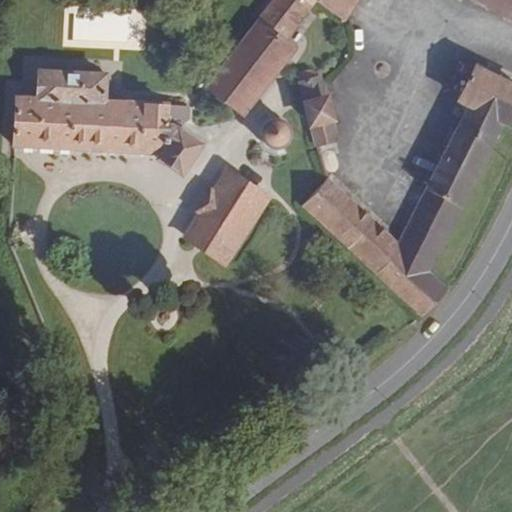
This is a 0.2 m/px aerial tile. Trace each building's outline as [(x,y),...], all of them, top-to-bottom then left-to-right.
[(311,1),(309,0),(269,0),(242,36),(274,68),(289,49),(282,40),(311,1)] [(309,0),(311,1),(336,20),(349,0),(309,0)] [(511,0),(471,0),(479,4),(476,11),(493,20),(496,14),(511,21),(511,0)] [(242,36),(219,68),(254,96),(274,68),(242,36)] [(329,179),(321,187),(305,207),(423,316),(447,291),(432,277),(507,118),(511,120),(511,77),(475,59),(458,91),(464,95),(401,242),(329,179)] [(185,119),(183,102),(104,96),(104,69),(38,67),(35,92),(13,93),(7,145),(156,149),(156,157),(177,168),(196,142),(179,126),(185,119)] [(242,113),(254,96),(219,68),(205,85),(242,113)] [(326,142),(311,78),(306,78),(302,71),(292,73),(309,146),(326,142)] [(258,135),(257,141),(291,143),(292,128),(283,127),(283,125),(280,123),(279,120),(276,118),(270,117),(267,117),(264,119),(259,126),(258,129),(258,135)] [(182,236),(219,260),(263,197),(227,173),(214,190),(208,187),(192,211),(198,215),(182,236)]
